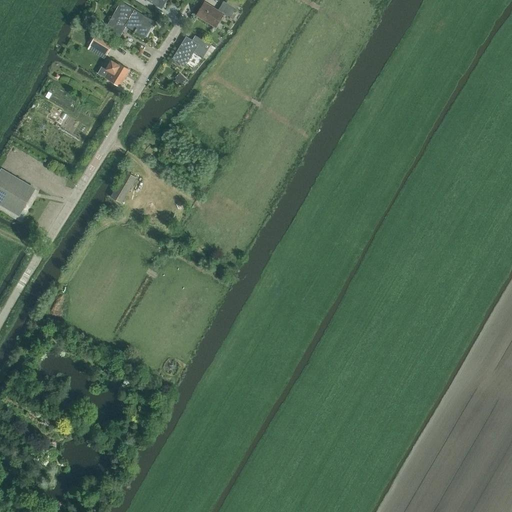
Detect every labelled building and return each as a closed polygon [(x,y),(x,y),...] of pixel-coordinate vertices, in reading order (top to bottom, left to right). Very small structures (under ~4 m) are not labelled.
[(146,0),(161,9),(166,0),(146,0)] [(105,28),(120,37),(127,25),(145,36),(155,21),(121,1),(105,28)] [(232,19),(238,11),(226,2),(220,11),(207,2),(199,15),(217,27),(225,15),(232,19)] [(84,12),(79,21),(86,25),(91,16),(84,12)] [(114,43),(97,33),(90,45),(107,55),(114,43)] [(185,66),(194,52),(203,57),(210,45),(195,37),(192,41),(186,38),(173,59),(185,66)] [(119,64),(112,60),(107,68),(109,70),(104,77),(119,86),(129,70),(119,64)] [(182,84),(186,79),(180,73),(175,78),(176,79),(174,81),(178,84),(180,82),(182,84)] [(30,196),(28,194),(32,187),(1,169),(0,170),(0,203),(18,215),(30,196)] [(111,197),(122,203),(137,177),(126,171),(111,197)] [(20,395),(15,404),(26,409),(30,401),(20,395)]
